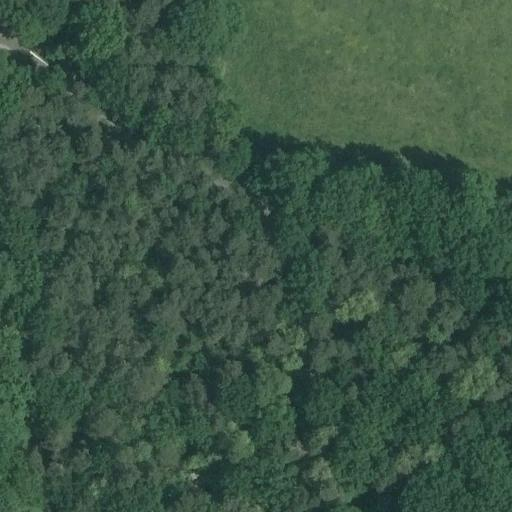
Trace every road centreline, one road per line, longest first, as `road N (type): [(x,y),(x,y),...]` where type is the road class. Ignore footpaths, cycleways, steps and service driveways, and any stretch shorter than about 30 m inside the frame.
road 1 (unclassified): [(511,287),(360,241),(234,183),(127,122),(0,25)]
road 2 (track): [(0,231),(47,511)]
